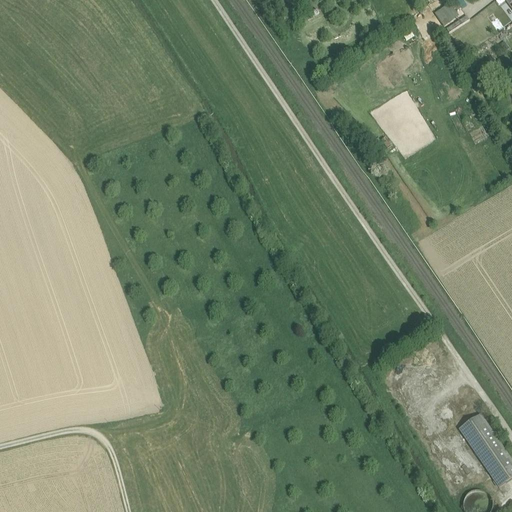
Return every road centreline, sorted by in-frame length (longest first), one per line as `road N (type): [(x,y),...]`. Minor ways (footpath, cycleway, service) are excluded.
road 1 (track): [(511,442),(213,0)]
road 2 (track): [(122,511),(98,425),(0,450)]
